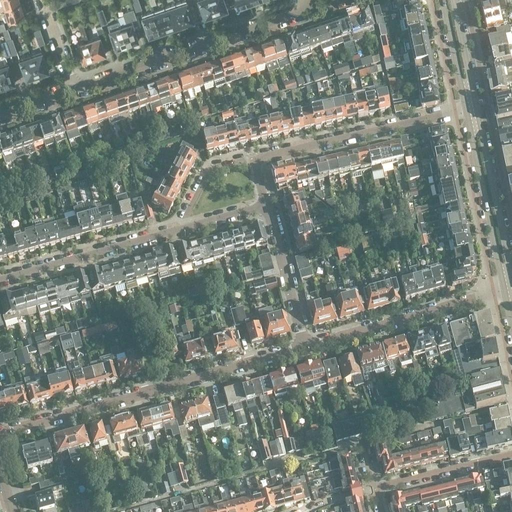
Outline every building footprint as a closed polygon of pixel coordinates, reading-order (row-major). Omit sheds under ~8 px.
[(4,8),(20,3),(19,0),(1,0),(3,3),(0,3),(0,6),(1,9),(4,8)] [(58,8),(66,5),(79,1),(78,0),(63,0),(56,3),(58,8)] [(138,0),(132,0),(136,11),(142,9),(138,0)] [(186,0),(175,4),(182,25),(183,25),(184,26),(185,26),(188,25),(189,24),(188,23),(193,21),(186,0)] [(216,14),(211,0),(198,0),(205,17),(210,16),(211,17),(215,16),(215,15),(215,14),(216,14)] [(223,0),(211,0),(216,14),(217,13),(217,14),(218,15),(222,14),(222,12),(227,10),(223,0)] [(397,12),(402,11),(419,8),(419,7),(417,8),(416,4),(414,3),(414,1),(409,2),(408,0),(407,0),(405,1),(404,0),(399,0),(390,2),(392,13),(397,12)] [(482,9),(481,9),(484,18),(505,13),(507,12),(503,0),(492,0),(493,3),(482,6),(482,9)] [(24,16),(20,3),(4,8),(8,21),(24,16)] [(164,8),(171,29),(172,28),(173,29),(174,30),(177,29),(178,27),(182,25),(175,4),(164,8)] [(372,8),(374,17),(381,16),(379,7),(372,8)] [(164,8),(153,11),(161,32),(165,31),(166,32),(167,33),(170,31),(171,30),(171,29),(164,8)] [(404,22),(422,19),(422,18),(421,18),(420,13),(421,12),(420,10),(419,9),(419,8),(402,11),(404,22)] [(102,25),(107,23),(102,9),(97,11),(102,25)] [(126,22),(120,24),(127,44),(128,44),(128,45),(130,46),(133,44),(134,43),(133,42),(138,41),(134,29),(140,28),(134,9),(128,11),(127,12),(126,12),(126,13),(125,14),(125,15),(125,16),(125,17),(125,18),(126,22)] [(161,32),(153,11),(142,15),(149,36),(154,35),(155,36),(156,36),(159,35),(160,34),(159,33),(161,32)] [(356,15),(362,32),(364,36),(374,32),(373,28),(367,11),(362,13),(361,12),(358,14),(358,15),(356,15)] [(505,13),(484,18),(486,27),(487,27),(487,29),(488,30),(504,26),(508,25),(505,13)] [(351,18),(347,20),(356,47),(360,45),(356,34),(362,32),(356,15),(351,17),(351,18)] [(376,27),(377,27),(384,26),(381,15),(381,16),(374,17),(376,27)] [(401,34),(424,29),(424,28),(425,27),(424,24),(423,23),(422,19),(404,22),(399,23),(401,34)] [(337,23),(336,23),(341,40),(347,38),(349,43),(350,43),(351,48),(356,47),(347,20),(341,21),(340,21),(337,22),(337,23)] [(89,40),(88,41),(82,22),(78,23),(84,42),(77,45),(83,62),(95,58),(89,40)] [(330,25),(325,27),(332,48),(336,47),(335,42),(341,40),(336,23),(335,24),(334,23),(330,24),(330,25)] [(127,44),(120,24),(109,28),(116,48),(120,47),(121,47),(122,48),(125,47),(126,45),(127,44)] [(380,38),(386,37),(385,31),(387,30),(386,25),(384,26),(377,27),(380,38)] [(489,39),(492,51),(494,51),(509,48),(506,35),(511,34),(509,26),(496,30),(498,37),(489,39)] [(100,37),(89,40),(95,58),(106,54),(102,43),(107,41),(102,27),(97,28),(100,37)] [(315,31),(320,47),(322,52),(332,48),(325,27),(320,29),(319,28),(316,29),(316,30),(315,31)] [(7,29),(6,29),(2,30),(6,41),(7,40),(11,55),(17,53),(12,38),(11,39),(7,29)] [(45,43),(40,29),(35,31),(39,45),(45,43)] [(410,43),(426,40),(426,39),(427,38),(427,34),(425,34),(424,29),(401,34),(395,35),(396,39),(408,37),(410,43)] [(309,33),(304,34),(310,51),(320,47),(315,31),(314,31),(313,30),(310,31),(309,33)] [(298,35),(293,37),(299,54),(310,51),(304,34),(300,36),(298,35)] [(299,54),(293,37),(292,37),(291,37),(288,38),(287,39),(283,41),(289,58),(299,54)] [(388,47),(386,37),(380,38),(382,49),(388,47)] [(6,57),(11,55),(7,40),(6,41),(1,42),(6,57)] [(412,54),(429,51),(429,49),(430,48),(429,45),(428,45),(426,40),(410,43),(412,54)] [(271,46),(270,46),(276,63),(282,61),(284,66),(286,72),(290,70),(288,65),(289,65),(281,42),(276,44),(275,43),(271,44),(271,46)] [(278,71),(276,63),(270,46),(269,47),(268,46),(265,47),(265,48),(260,50),(265,66),(268,74),(278,71)] [(510,53),(511,52),(511,46),(509,48),(494,51),(495,55),(493,56),(495,64),(511,60),(510,53)] [(382,49),(384,60),(390,58),(388,47),(382,49)] [(41,50),(30,54),(38,75),(39,75),(40,77),(43,75),(44,74),(44,73),(48,72),(41,50)] [(251,53),(249,54),(255,70),(265,66),(260,50),(255,52),(254,50),(251,52),(251,53)] [(409,66),(414,65),(431,61),(431,60),(432,59),(431,56),(430,55),(429,51),(412,54),(407,55),(409,66)] [(244,55),(239,57),(246,77),(250,76),(249,72),(255,70),(249,54),(247,53),(244,54),(244,55)] [(38,75),(30,54),(19,58),(26,79),(31,77),(32,78),(33,79),(36,78),(37,76),(36,76),(38,75)] [(351,58),(353,64),(352,64),(354,71),(362,68),(361,66),(360,62),(358,56),(351,58)] [(230,60),(229,61),(234,77),(241,75),(246,89),(250,88),(246,77),(239,57),(235,59),(234,57),(230,59),(230,60)] [(370,58),(360,62),(361,66),(362,68),(372,65),(372,63),(371,61),(370,59),(370,58)] [(390,58),(384,60),(383,60),(385,71),(392,69),(390,58)] [(223,63),(218,64),(224,80),(234,77),(229,61),(228,61),(227,60),(223,61),(223,63)] [(416,75),(433,72),(433,71),(434,70),(433,67),(432,66),(431,61),(414,65),(416,75)] [(0,66),(0,76),(4,87),(5,87),(6,88),(9,87),(10,86),(10,85),(15,83),(7,62),(2,63),(3,66),(0,66)] [(209,67),(208,68),(213,84),(224,80),(218,64),(214,66),(213,65),(210,66),(209,67)] [(346,64),(339,66),(342,75),(349,73),(346,64)] [(335,77),(342,75),(339,66),(332,69),(335,77)] [(202,70),(198,71),(203,87),(213,84),(208,68),(207,68),(206,67),(203,68),(202,70)] [(358,73),(358,74),(359,78),(370,75),(368,70),(358,73)] [(488,74),(490,84),(511,78),(511,73),(505,75),(504,70),(488,74)] [(188,75),(193,91),(203,87),(198,71),(193,73),(192,72),(189,73),(188,75)] [(317,73),(317,74),(320,81),(327,78),(324,71),(317,73)] [(418,86),(436,82),(435,82),(436,81),(436,78),(435,77),(433,72),(416,75),(410,77),(411,81),(417,80),(418,86)] [(193,91),(188,75),(187,75),(185,74),(182,75),(182,77),(177,78),(185,101),(189,99),(187,93),(193,91)] [(313,83),(320,81),(317,74),(311,76),(313,83)] [(348,76),(337,79),(338,84),(349,81),(348,76)] [(175,100),(182,98),(175,79),(173,79),(172,78),(169,80),(169,81),(164,83),(170,99),(172,105),(176,103),(175,100)] [(511,78),(490,84),(491,94),(508,90),(507,86),(511,84),(511,78)] [(388,81),(390,91),(396,90),(394,80),(388,81)] [(285,91),(296,87),(293,81),(283,84),(285,91)] [(420,97),(437,93),(437,92),(438,92),(437,87),(436,86),(435,83),(436,83),(436,82),(418,86),(410,88),(411,93),(419,91),(420,97)] [(154,86),(159,103),(170,99),(164,83),(160,84),(158,83),(155,84),(155,86),(154,86)] [(159,103),(154,86),(153,87),(152,86),(149,87),(148,88),(144,90),(151,112),(152,116),(156,114),(155,110),(161,108),(159,103)] [(342,103),(346,120),(347,119),(348,120),(352,119),(352,118),(357,117),(353,100),(349,86),(346,86),(348,99),(347,100),(348,102),(342,103)] [(368,115),(367,115),(368,116),(374,114),(374,113),(379,112),(375,95),(373,89),(362,92),(368,115)] [(151,112),(144,90),(139,92),(138,90),(134,91),(134,93),(133,94),(138,110),(145,108),(147,113),(151,112)] [(353,100),(357,117),(358,117),(359,118),(362,117),(363,116),(367,115),(368,115),(362,92),(362,91),(357,92),(358,99),(353,100)] [(375,95),(379,112),(380,113),(384,112),(385,111),(389,110),(385,91),(380,92),(380,94),(375,95)] [(138,110),(133,94),(132,94),(131,93),(128,94),(128,96),(123,97),(128,113),(138,110)] [(421,108),(438,105),(438,103),(439,102),(439,100),(437,99),(436,94),(437,94),(437,93),(420,97),(419,97),(421,108)] [(511,95),(492,100),(495,110),(511,106),(511,95)] [(243,105),(241,100),(240,96),(234,98),(237,107),(243,105)] [(252,96),(241,100),(243,105),(253,101),(252,96)] [(132,123),(128,113),(123,97),(118,99),(117,98),(114,99),(114,100),(112,101),(118,117),(120,122),(126,120),(128,125),(132,123)] [(392,102),(395,115),(401,113),(399,107),(407,105),(406,99),(396,101),(392,102)] [(118,117),(112,101),(111,101),(110,100),(107,101),(107,103),(103,104),(108,120),(118,117)] [(332,105),(335,122),(336,122),(337,123),(341,122),(342,121),(342,120),(346,120),(342,103),(342,101),(336,102),(337,104),(332,105)] [(324,120),(325,125),(326,125),(330,125),(331,123),(335,122),(332,105),(331,103),(326,105),(326,107),(321,108),(324,120)] [(108,120),(103,104),(98,106),(96,105),(93,106),(93,108),(92,108),(96,120),(97,124),(108,120)] [(312,120),(314,127),(315,127),(316,128),(320,127),(320,126),(325,125),(324,120),(321,108),(320,106),(315,107),(315,109),(310,110),(312,120)] [(511,106),(495,110),(497,121),(498,126),(511,122),(511,106)] [(96,120),(92,108),(91,108),(90,107),(86,108),(86,110),(81,112),(84,120),(87,128),(89,134),(99,130),(97,124),(96,120)] [(199,110),(201,116),(202,117),(209,115),(206,107),(199,110)] [(301,120),(303,130),(304,130),(305,130),(309,129),(309,128),(314,127),(312,120),(310,110),(310,108),(304,110),(305,112),(299,113),(301,120)] [(194,119),(201,116),(199,110),(192,113),(194,119)] [(289,115),(293,132),(294,133),(298,132),(299,131),(303,130),(301,120),(299,113),(299,111),(294,112),(294,114),(289,115)] [(87,128),(84,120),(81,112),(77,113),(76,112),(72,113),(72,115),(71,115),(73,120),(77,131),(87,128)] [(278,118),(282,135),(283,135),(287,134),(288,133),(293,132),(289,115),(288,113),(283,115),(283,117),(278,118)] [(73,120),(71,115),(70,115),(69,114),(66,115),(66,117),(61,119),(66,135),(69,141),(72,151),(77,150),(74,141),(79,139),(77,131),(73,120)] [(267,120),(271,137),(272,137),(272,138),(277,137),(277,136),(282,135),(278,118),(277,116),(272,117),(272,119),(267,120)] [(59,120),(58,118),(57,119),(56,118),(53,119),(52,120),(47,122),(48,123),(55,144),(55,145),(66,141),(64,136),(59,120)] [(256,123),(260,140),(261,140),(262,140),(266,139),(266,138),(271,137),(267,120),(267,118),(261,120),(261,122),(256,123)] [(245,125),(249,142),(250,142),(251,143),(255,142),(255,141),(260,140),(256,123),(256,121),(250,122),(251,124),(245,125)] [(511,122),(498,126),(501,140),(500,140),(502,149),(511,146),(511,122)] [(38,127),(43,143),(45,148),(55,144),(48,123),(44,125),(42,124),(39,125),(39,126),(38,127)] [(192,132),(189,123),(184,125),(187,134),(192,132)] [(235,128),(239,144),(240,145),(244,144),(245,143),(249,142),(245,125),(245,124),(240,125),(240,127),(235,128)] [(32,128),(27,130),(33,147),(43,143),(38,127),(37,127),(36,126),(32,127),(32,128)] [(224,130),(228,147),(229,147),(230,148),(234,147),(234,146),(239,144),(235,128),(234,126),(229,127),(229,129),(224,130)] [(214,133),(218,149),(219,150),(223,149),(223,148),(228,147),(224,130),(224,128),(218,130),(219,132),(214,133)] [(428,143),(430,143),(446,139),(445,135),(444,134),(445,133),(445,130),(444,129),(443,128),(426,132),(428,143)] [(17,134),(23,150),(25,157),(35,153),(33,147),(27,130),(23,132),(22,131),(19,132),(18,133),(17,134)] [(161,142),(172,139),(170,131),(164,133),(164,131),(158,133),(161,142)] [(202,135),(206,152),(207,152),(208,153),(212,152),(213,151),(218,149),(214,133),(213,131),(208,132),(208,134),(202,135)] [(12,136),(7,137),(13,154),(23,150),(17,134),(16,134),(15,133),(12,134),(12,136)] [(153,133),(147,135),(151,145),(157,144),(153,133)] [(145,135),(137,138),(141,150),(149,146),(145,135)] [(0,151),(2,157),(13,154),(7,137),(2,139),(1,138),(0,138),(0,151)] [(406,137),(400,138),(403,149),(414,147),(412,141),(407,142),(406,137)] [(432,153),(433,153),(449,150),(448,145),(449,144),(448,141),(447,141),(447,139),(446,139),(430,143),(432,153)] [(178,156),(175,160),(191,168),(192,168),(194,164),(193,163),(196,159),(193,157),(196,152),(192,150),(193,148),(182,143),(176,154),(178,156)] [(388,147),(392,165),(397,164),(397,162),(403,161),(399,144),(398,144),(398,143),(392,145),(392,146),(388,147)] [(131,155),(137,153),(138,152),(135,145),(129,147),(131,155)] [(128,146),(118,149),(120,157),(130,154),(128,146)] [(377,150),(381,168),(392,165),(388,147),(387,146),(383,147),(382,148),(377,150)] [(505,161),(511,159),(511,148),(503,151),(505,162),(505,161)] [(120,157),(118,149),(107,153),(110,161),(120,157)] [(366,152),(370,169),(372,175),(382,173),(381,168),(377,150),(375,149),(371,150),(371,151),(366,152)] [(421,167),(435,164),(452,161),(451,155),(452,154),(451,152),(450,151),(450,150),(449,150),(433,153),(434,159),(428,160),(428,161),(420,162),(421,167)] [(359,171),(360,173),(365,172),(365,170),(370,169),(366,152),(365,151),(360,152),(360,153),(356,154),(359,171)] [(136,153),(131,163),(139,167),(144,157),(136,153)] [(345,157),(349,173),(349,175),(355,174),(354,172),(359,171),(356,154),(355,154),(350,154),(350,156),(345,157)] [(339,176),(339,178),(344,177),(344,175),(349,173),(345,157),(344,156),(340,157),(339,158),(335,159),(339,176)] [(97,158),(87,161),(89,167),(99,164),(97,158)] [(339,176),(335,159),(334,159),(334,158),(329,159),(329,161),(325,162),(328,178),(329,180),(334,179),(333,177),(339,176)] [(128,159),(117,162),(119,169),(130,167),(128,159)] [(173,165),(170,170),(185,179),(186,178),(187,178),(189,174),(188,173),(191,168),(175,160),(174,160),(171,164),(173,165)] [(328,178),(325,162),(324,162),(323,161),(319,162),(319,163),(314,164),(318,181),(319,182),(323,181),(323,180),(328,178)] [(433,176),(437,175),(455,171),(453,166),(454,166),(453,162),(452,162),(452,161),(435,164),(436,170),(432,171),(433,176)] [(318,181),(314,164),(313,164),(313,163),(308,164),(308,165),(303,167),(307,183),(310,192),(315,191),(312,182),(318,181)] [(74,164),(63,168),(66,176),(77,172),(74,164)] [(297,183),(293,169),(293,165),(282,168),(286,184),(291,183),(291,185),(297,183)] [(62,166),(53,170),(56,180),(66,176),(63,168),(62,166)] [(307,183),(303,167),(302,166),(298,167),(297,168),(293,169),(297,183),(298,187),(302,186),(302,184),(307,183)] [(160,178),(165,180),(180,189),(182,184),(184,184),(186,180),(185,179),(170,170),(165,168),(160,178)] [(286,184),(282,168),(271,170),(275,187),(281,186),(285,201),(290,199),(289,195),(286,184)] [(407,170),(409,180),(419,178),(417,168),(407,170)] [(440,186),(456,182),(457,182),(456,177),(457,176),(456,173),(455,172),(455,171),(437,175),(440,186)] [(45,183),(52,181),(49,172),(43,175),(45,183)] [(85,173),(75,176),(77,183),(87,180),(85,173)] [(45,183),(42,175),(32,178),(35,187),(45,183)] [(72,178),(63,181),(65,187),(66,186),(74,184),(72,178)] [(35,187),(32,179),(22,182),(23,185),(25,190),(35,187)] [(155,183),(147,179),(145,183),(153,187),(155,183)] [(161,185),(158,190),(175,198),(177,194),(179,194),(180,190),(180,189),(165,180),(162,186),(161,185)] [(63,181),(54,183),(57,195),(68,192),(66,186),(65,187),(63,181)] [(409,191),(411,191),(416,190),(414,182),(407,183),(409,191)] [(439,186),(441,197),(458,193),(458,192),(459,191),(458,188),(457,187),(456,182),(440,186),(439,186)] [(16,193),(25,190),(23,185),(14,188),(16,193)] [(10,186),(0,189),(2,192),(4,198),(13,195),(10,186)] [(151,192),(147,200),(153,204),(152,206),(168,214),(173,205),(172,204),(175,198),(158,190),(155,195),(151,192)] [(417,197),(416,190),(411,191),(409,191),(410,198),(417,197)] [(27,192),(22,193),(24,201),(28,200),(27,198),(30,197),(29,194),(28,194),(27,192)] [(458,194),(458,193),(441,197),(443,207),(460,204),(459,199),(460,198),(460,195),(458,194)] [(118,209),(122,225),(128,224),(129,224),(132,223),(132,222),(133,222),(129,206),(126,196),(120,197),(119,194),(114,195),(118,209)] [(16,209),(23,207),(20,195),(12,197),(16,209)] [(290,199),(285,201),(285,202),(285,203),(286,207),(287,207),(288,212),(305,207),(307,207),(306,201),(303,202),(302,196),(299,197),(290,199)] [(5,212),(16,209),(12,198),(1,201),(5,212)] [(334,200),(325,201),(326,204),(337,212),(336,207),(334,200)] [(388,202),(392,217),(394,227),(401,225),(398,214),(396,215),(393,201),(388,202)] [(129,206),(133,222),(133,223),(138,221),(140,222),(143,221),(143,220),(144,219),(140,203),(129,206)] [(95,207),(102,231),(106,229),(108,230),(111,229),(111,228),(112,228),(107,212),(105,206),(106,206),(105,204),(95,207)] [(83,208),(91,234),(96,232),(97,233),(100,232),(101,231),(102,231),(95,207),(94,205),(83,208)] [(403,207),(406,223),(415,221),(411,205),(403,207)] [(144,208),(147,220),(153,218),(150,206),(144,208)] [(446,220),(463,217),(463,215),(464,215),(463,211),(462,211),(461,206),(437,211),(438,215),(445,214),(446,220)] [(305,207),(288,212),(288,213),(289,217),(290,218),(291,222),(308,218),(310,217),(308,212),(306,213),(305,207)] [(107,212),(112,228),(117,227),(118,227),(121,227),(122,225),(118,209),(107,212)] [(327,213),(323,214),(325,222),(334,220),(336,215),(332,212),(327,213)] [(369,212),(360,214),(362,227),(372,225),(369,212)] [(389,228),(394,227),(392,217),(385,218),(386,221),(388,221),(389,228)] [(463,217),(446,220),(448,231),(449,231),(465,227),(464,222),(465,222),(464,218),(463,218),(463,217)] [(75,220),(80,237),(85,235),(86,236),(90,235),(90,234),(91,234),(86,218),(75,220)] [(308,218),(291,222),(291,223),(291,224),(292,228),(293,228),(294,233),(310,228),(312,228),(311,222),(309,223),(308,218)] [(65,223),(70,240),(75,238),(76,239),(79,238),(80,237),(75,220),(65,223)] [(55,226),(60,243),(61,242),(62,243),(65,242),(65,241),(70,240),(65,223),(55,226)] [(360,225),(351,227),(350,228),(352,237),(363,235),(360,225)] [(44,229),(48,246),(50,245),(51,246),(54,245),(55,244),(60,243),(55,226),(44,229)] [(416,226),(408,228),(409,236),(417,234),(416,226)] [(267,246),(261,227),(257,228),(255,227),(252,228),(251,230),(255,246),(261,245),(262,248),(267,246)] [(465,227),(449,231),(452,242),(469,238),(468,233),(469,232),(468,229),(467,229),(466,227),(465,227)] [(310,228),(294,233),(293,234),(294,238),(295,239),(297,243),(313,239),(315,238),(314,233),(312,233),(310,228)] [(33,232),(38,249),(39,248),(40,249),(44,248),(44,247),(48,246),(44,229),(33,232)] [(245,249),(255,246),(251,230),(246,231),(245,230),(242,231),(241,233),(240,233),(245,249)] [(338,233),(341,242),(347,240),(345,231),(338,233)] [(23,235),(27,252),(29,251),(30,252),(33,251),(33,250),(38,249),(33,232),(23,235)] [(230,236),(234,252),(245,249),(240,233),(235,234),(234,233),(231,234),(230,236)] [(371,236),(372,243),(373,246),(380,244),(377,234),(371,236)] [(12,238),(17,255),(18,254),(19,255),(23,254),(23,253),(27,252),(23,235),(12,238)] [(234,252),(230,236),(225,237),(223,236),(220,237),(220,239),(219,239),(223,255),(234,252)] [(359,239),(360,242),(361,246),(372,243),(371,236),(359,239)] [(1,241),(6,258),(7,257),(8,258),(12,257),(13,256),(17,255),(12,238),(1,241)] [(224,257),(223,255),(219,239),(218,239),(217,238),(214,239),(213,241),(208,242),(213,260),(224,257)] [(469,238),(452,242),(454,252),(471,249),(470,243),(471,242),(470,240),(469,239),(469,238)] [(313,239),(297,243),(296,245),(297,248),(298,249),(299,254),(318,248),(317,243),(315,244),(313,239)] [(202,243),(197,245),(203,263),(213,260),(208,242),(202,243)] [(347,243),(333,247),(335,255),(349,252),(347,243)] [(197,245),(192,246),(187,248),(192,266),(203,263),(197,245)] [(181,269),(192,266),(187,248),(186,248),(185,247),(181,248),(181,249),(176,251),(181,269)] [(335,255),(333,247),(323,250),(324,257),(335,255)] [(471,249),(454,252),(456,264),(472,260),(473,260),(472,254),(473,253),(473,250),(471,250),(471,249)] [(181,275),(174,251),(169,252),(168,252),(164,253),(164,254),(163,254),(168,273),(170,278),(181,275)] [(153,257),(152,257),(157,276),(168,273),(163,254),(158,256),(157,255),(153,256),(153,257)] [(263,278),(274,275),(269,255),(262,257),(258,258),(261,271),(263,278)] [(295,258),(296,265),(308,261),(306,255),(295,258)] [(157,276),(152,257),(148,259),(146,258),(142,259),(142,261),(141,261),(147,279),(157,276)] [(472,260),(456,264),(455,264),(458,274),(472,271),(474,271),(474,269),(475,268),(474,265),(473,265),(472,260)] [(130,264),(136,282),(137,287),(148,284),(147,279),(141,261),(137,262),(136,261),(132,263),(131,264),(130,264)] [(308,261),(296,265),(299,273),(310,270),(308,261)] [(136,282),(130,264),(130,263),(124,265),(124,266),(120,267),(125,285),(136,282)] [(428,268),(434,291),(435,291),(436,292),(439,291),(440,290),(445,288),(438,265),(428,268)] [(113,268),(109,270),(114,288),(125,285),(120,267),(119,267),(118,267),(114,268),(113,268)] [(419,271),(425,294),(428,293),(429,294),(433,293),(433,292),(434,291),(428,268),(427,268),(419,271)] [(114,288),(109,270),(108,270),(107,270),(103,270),(103,272),(98,273),(104,291),(114,288)] [(312,277),(310,270),(299,273),(301,280),(312,277)] [(261,271),(251,274),(253,281),(263,278),(261,271)] [(409,273),(416,296),(417,296),(418,297),(421,296),(422,295),(425,294),(419,271),(409,273)] [(472,271),(458,274),(452,276),(453,281),(445,283),(446,288),(461,285),(464,284),(463,283),(468,282),(468,279),(472,279),(471,277),(473,275),(472,271)] [(104,291),(98,273),(97,273),(96,272),(92,273),(92,274),(87,276),(92,294),(104,291)] [(399,277),(406,299),(411,298),(412,299),(414,298),(415,296),(416,296),(409,273),(402,276),(400,276),(399,277)] [(253,281),(251,274),(244,276),(246,283),(253,281)] [(74,279),(74,280),(79,296),(90,293),(85,276),(80,278),(79,277),(76,278),(75,279),(74,279)] [(277,284),(275,278),(264,281),(266,287),(277,284)] [(383,281),(389,304),(392,303),(393,304),(397,303),(397,302),(400,301),(393,278),(383,281)] [(79,296),(74,280),(70,281),(68,280),(65,281),(65,282),(63,283),(68,299),(79,296)] [(238,281),(231,283),(233,289),(240,287),(238,281)] [(254,290),(266,287),(264,281),(252,284),(254,290)] [(374,289),(379,308),(384,307),(384,305),(389,304),(383,281),(372,284),(374,289)] [(54,285),(53,286),(57,302),(58,302),(68,299),(63,283),(59,284),(58,283),(55,284),(54,285)] [(57,302),(53,286),(49,287),(48,286),(42,288),(47,305),(53,303),(54,308),(59,306),(58,302),(57,302)] [(198,290),(200,296),(209,294),(208,286),(198,289),(198,290)] [(37,290),(32,292),(37,308),(47,305),(42,288),(36,289),(37,290)] [(368,310),(371,309),(372,309),(374,309),(379,308),(374,289),(363,292),(368,310)] [(198,290),(188,293),(190,299),(200,296),(198,290)] [(38,314),(37,308),(32,292),(31,292),(30,291),(27,292),(26,293),(21,295),(28,317),(38,314)] [(15,296),(11,298),(17,320),(28,317),(21,295),(20,295),(19,294),(16,295),(15,296)] [(359,295),(347,299),(352,316),(358,314),(358,313),(363,311),(359,295)] [(340,318),(344,317),(345,316),(346,317),(352,316),(347,299),(340,301),(339,296),(334,297),(340,318)] [(17,320),(11,298),(11,297),(10,298),(8,297),(5,298),(4,299),(0,300),(0,301),(4,317),(2,318),(4,324),(17,320)] [(308,306),(313,325),(319,324),(319,325),(325,323),(320,306),(319,302),(308,306)] [(332,303),(320,306),(325,323),(331,321),(331,320),(336,319),(332,303)] [(168,308),(170,316),(182,312),(180,304),(168,308)] [(242,308),(236,310),(240,325),(245,324),(246,324),(242,308)] [(240,325),(236,310),(230,311),(234,327),(240,325)] [(278,336),(274,320),(272,315),(271,310),(260,313),(267,339),(272,337),(272,338),(278,336)] [(290,332),(284,312),(272,315),(274,320),(278,336),(285,335),(284,334),(290,332)] [(111,321),(109,313),(102,315),(104,323),(111,321)] [(457,350),(493,339),(493,337),(492,334),(489,316),(486,314),(481,316),(462,321),(450,325),(457,350)] [(85,319),(75,322),(77,331),(88,328),(85,319)] [(98,325),(97,319),(87,322),(89,328),(98,325)] [(257,321),(246,324),(245,324),(251,344),(256,343),(256,345),(262,343),(262,341),(263,341),(257,321)] [(103,327),(105,332),(117,328),(115,323),(103,327)] [(103,327),(92,330),(93,335),(105,332),(103,327)] [(438,328),(435,329),(434,331),(433,331),(439,354),(451,351),(449,346),(445,328),(439,329),(438,328)] [(56,337),(64,335),(63,329),(55,331),(55,332),(56,337)] [(92,330),(82,333),(83,338),(93,335),(92,330)] [(419,335),(424,352),(436,349),(431,331),(425,333),(424,332),(421,333),(421,334),(419,335)] [(55,332),(43,335),(44,340),(56,337),(55,332)] [(43,335),(42,333),(32,335),(35,343),(44,340),(43,335)] [(232,333),(222,336),(226,351),(237,348),(235,342),(239,341),(236,333),(233,334),(232,333)] [(70,335),(72,340),(75,351),(82,349),(78,334),(70,335)] [(413,356),(424,352),(419,335),(417,334),(414,335),(413,336),(408,338),(413,356)] [(226,351),(222,336),(211,339),(215,354),(226,351)] [(174,338),(162,342),(167,359),(179,355),(174,338)] [(405,338),(393,341),(398,358),(400,365),(411,362),(405,338)] [(457,352),(452,353),(450,354),(461,390),(423,400),(429,423),(464,413),(465,415),(466,415),(466,414),(504,403),(504,404),(505,404),(503,389),(500,390),(497,376),(499,375),(498,370),(494,358),(497,358),(493,339),(457,350),(457,352)] [(32,346),(31,345),(30,340),(23,342),(25,348),(32,346)] [(392,360),(398,358),(393,341),(383,344),(387,360),(386,361),(388,368),(390,373),(390,374),(396,372),(392,360)] [(203,342),(192,345),(196,359),(207,357),(203,342)] [(192,345),(181,348),(185,362),(196,359),(192,345)] [(379,345),(368,348),(376,377),(384,375),(386,382),(390,380),(388,374),(390,373),(388,368),(386,361),(384,362),(379,345)] [(35,347),(27,349),(29,355),(37,353),(35,347)] [(118,347),(110,349),(112,355),(119,353),(118,347)] [(362,375),(365,383),(370,381),(370,379),(376,378),(376,377),(368,348),(356,351),(361,368),(363,375),(362,375)] [(31,364),(29,355),(27,349),(16,352),(21,367),(31,364)] [(13,353),(3,356),(5,362),(15,359),(13,353)] [(355,356),(339,360),(345,380),(352,377),(355,387),(363,385),(355,356)] [(130,360),(127,361),(131,378),(137,376),(136,373),(141,372),(138,358),(134,359),(134,360),(130,361),(130,360)] [(101,362),(107,383),(111,382),(113,383),(115,382),(116,381),(117,381),(113,365),(107,367),(105,361),(101,362)] [(131,378),(127,361),(124,362),(124,363),(120,364),(120,363),(116,364),(120,378),(125,377),(126,379),(131,378)] [(92,370),(96,385),(97,385),(97,386),(102,385),(102,384),(106,383),(107,383),(101,362),(90,365),(92,370)] [(323,365),(328,384),(330,390),(335,388),(334,382),(340,380),(335,362),(323,365)] [(80,369),(85,389),(86,389),(86,388),(90,387),(91,388),(95,387),(95,386),(96,385),(92,370),(85,372),(83,363),(78,364),(80,369)] [(307,366),(314,389),(326,385),(319,363),(312,365),(312,364),(307,366)] [(70,372),(75,392),(77,392),(78,392),(80,392),(81,390),(85,389),(80,369),(78,364),(74,365),(75,371),(70,372)] [(296,370),(301,386),(304,396),(315,393),(314,389),(307,366),(304,367),(304,368),(296,370)] [(71,394),(72,393),(66,369),(56,372),(56,374),(62,395),(66,394),(67,395),(71,394)] [(286,395),(287,395),(287,396),(299,393),(292,371),(285,373),(285,372),(281,373),(286,395)] [(275,398),(286,395),(281,373),(276,374),(277,375),(269,378),(275,398)] [(47,382),(51,398),(52,398),(53,398),(56,398),(57,396),(62,395),(62,396),(62,395),(56,374),(45,377),(47,382)] [(259,382),(265,405),(269,404),(267,396),(272,395),(267,379),(259,382)] [(423,398),(433,395),(429,381),(419,384),(423,398)] [(37,386),(41,401),(45,400),(46,400),(50,399),(50,398),(51,398),(47,382),(36,385),(37,386)] [(241,387),(246,402),(247,407),(251,406),(249,399),(253,398),(254,400),(255,400),(250,384),(250,382),(241,385),(241,387)] [(250,384),(255,400),(259,398),(262,411),(267,410),(265,405),(259,382),(250,384)] [(0,389),(2,395),(6,410),(7,410),(9,410),(12,410),(12,408),(17,407),(17,408),(13,392),(11,386),(0,389)] [(26,388),(30,404),(31,404),(32,405),(36,404),(37,403),(41,401),(37,386),(26,388)] [(246,402),(241,387),(232,389),(243,426),(246,425),(243,411),(241,404),(246,402)] [(24,389),(13,392),(17,408),(22,407),(22,408),(27,406),(27,405),(28,405),(24,389)] [(243,426),(232,389),(224,392),(228,407),(233,406),(238,427),(243,426)] [(222,396),(213,398),(222,427),(230,425),(222,396)] [(193,404),(198,421),(200,428),(214,425),(207,400),(200,402),(199,402),(199,401),(198,401),(197,401),(196,402),(195,402),(194,403),(194,404),(193,404)] [(198,421),(193,404),(192,404),(191,404),(190,404),(189,404),(188,404),(187,405),(186,405),(186,406),(179,408),(184,424),(198,421)] [(159,408),(163,424),(170,423),(171,427),(175,426),(170,405),(165,407),(165,406),(159,407),(160,408),(159,408)] [(165,429),(163,424),(159,408),(148,411),(152,427),(154,432),(165,429)] [(385,411),(386,414),(390,429),(397,427),(392,409),(385,411)] [(509,417),(507,409),(488,413),(490,420),(485,421),(486,426),(509,421),(509,417)] [(141,430),(140,431),(144,447),(149,445),(146,436),(147,435),(147,434),(145,429),(152,427),(148,411),(146,412),(146,411),(142,412),(142,413),(137,414),(141,430)] [(409,424),(416,423),(413,412),(401,415),(405,430),(410,428),(409,424)] [(390,429),(386,414),(379,416),(383,431),(390,429)] [(121,419),(126,435),(127,439),(134,437),(135,438),(136,438),(139,448),(144,447),(140,431),(139,431),(137,431),(133,416),(129,417),(127,417),(126,416),(123,417),(123,418),(121,419)] [(372,416),(366,417),(370,433),(377,431),(372,416)] [(471,430),(477,428),(474,416),(469,417),(469,420),(471,430)] [(370,433),(366,417),(359,419),(363,435),(370,433)] [(115,438),(126,435),(121,419),(120,419),(119,418),(116,419),(116,420),(114,420),(114,421),(110,422),(115,438)] [(350,422),(354,437),(363,435),(359,419),(350,422)] [(477,428),(471,430),(469,420),(461,422),(464,433),(465,436),(467,436),(468,439),(481,436),(480,434),(486,433),(486,431),(492,429),(493,435),(511,431),(509,421),(486,426),(480,428),(477,428)] [(446,443),(450,459),(460,457),(453,428),(452,428),(451,421),(442,423),(444,430),(448,429),(451,442),(446,443)] [(354,437),(350,422),(344,424),(348,439),(354,437)] [(112,437),(106,439),(102,423),(100,424),(100,423),(96,425),(93,426),(89,427),(91,436),(93,445),(107,441),(110,454),(116,452),(114,446),(112,437)] [(344,424),(338,425),(342,441),(348,439),(344,424)] [(342,441),(338,425),(332,427),(336,442),(342,441)] [(177,429),(181,440),(182,446),(186,445),(185,439),(188,438),(185,427),(177,429)] [(452,428),(453,428),(460,457),(470,454),(465,436),(464,433),(459,435),(457,427),(452,428)] [(75,432),(74,432),(78,448),(79,448),(89,446),(85,429),(80,431),(78,430),(76,430),(75,432)] [(318,431),(312,433),(316,448),(322,446),(318,431)] [(511,432),(511,431),(493,435),(492,435),(492,436),(489,437),(474,440),(476,453),(511,445),(511,432)] [(68,432),(63,434),(68,452),(75,450),(78,462),(82,461),(79,448),(78,448),(74,432),(69,433),(68,432)] [(316,448),(312,433),(306,435),(310,449),(316,448)] [(68,452),(63,434),(58,435),(57,437),(53,438),(57,454),(68,452)] [(373,444),(375,454),(389,451),(388,446),(393,444),(393,445),(397,444),(396,438),(391,439),(392,440),(373,444)] [(439,446),(435,447),(438,461),(447,459),(442,438),(438,439),(439,446)] [(276,442),(277,446),(279,457),(285,455),(281,439),(275,441),(276,442)] [(299,440),(292,441),(295,453),(302,452),(299,440)] [(295,453),(292,441),(284,443),(287,455),(295,453)] [(430,464),(438,461),(435,447),(430,449),(429,442),(425,443),(430,464)] [(41,443),(34,445),(40,467),(53,463),(51,456),(52,456),(50,448),(49,449),(47,443),(41,445),(41,443)] [(264,463),(270,461),(272,461),(267,443),(259,445),(264,463)] [(430,464),(425,443),(420,444),(422,451),(417,452),(421,466),(430,464)] [(40,467),(34,445),(27,447),(28,449),(22,450),(23,456),(25,463),(27,470),(40,467)] [(279,457),(277,446),(271,448),(274,458),(279,457)] [(412,468),(421,466),(417,452),(412,453),(411,447),(407,448),(412,468)] [(399,456),(403,470),(412,468),(407,448),(402,449),(404,455),(399,456)] [(390,458),(391,458),(389,451),(375,454),(378,463),(381,462),(391,460),(390,458)] [(324,470),(352,463),(349,454),(336,458),(337,463),(323,466),(324,470)] [(399,456),(391,458),(390,458),(391,460),(394,472),(403,470),(399,456)] [(394,472),(391,460),(381,462),(384,475),(394,472)] [(56,462),(60,476),(65,474),(61,461),(56,462)] [(340,471),(341,476),(354,472),(352,463),(324,470),(325,474),(331,473),(331,474),(340,471)] [(182,465),(174,467),(174,469),(179,485),(187,483),(182,465)] [(511,465),(499,468),(482,472),(485,485),(506,480),(511,478),(511,465)] [(172,475),(171,475),(166,476),(170,488),(179,485),(174,469),(170,470),(172,475)] [(329,488),(356,481),(354,472),(341,476),(342,481),(328,484),(329,488)] [(480,476),(471,478),(479,506),(482,505),(479,491),(484,490),(480,476)] [(39,484),(44,483),(43,477),(29,481),(31,487),(39,484)] [(62,484),(61,478),(44,483),(39,484),(41,490),(62,484)] [(480,511),(479,506),(471,478),(463,480),(466,494),(471,493),(475,511),(480,511)] [(511,478),(506,480),(507,484),(502,486),(502,488),(501,488),(502,492),(511,489),(511,478)] [(287,480),(288,483),(294,504),(304,501),(310,499),(306,484),(300,485),(299,480),(293,482),(293,479),(287,480)] [(463,480),(454,483),(461,511),(464,510),(461,495),(466,494),(463,480)] [(146,481),(140,483),(143,495),(149,493),(146,481)] [(347,510),(363,506),(361,498),(360,493),(359,489),(357,481),(356,481),(329,488),(326,489),(327,493),(335,491),(335,492),(342,490),(342,493),(349,491),(351,496),(352,501),(345,502),(347,510)] [(140,483),(134,485),(137,497),(143,495),(140,483)] [(284,507),(294,504),(288,483),(283,485),(284,489),(280,491),(284,507)] [(445,488),(449,501),(453,500),(456,511),(461,511),(454,483),(453,483),(454,484),(453,484),(453,486),(445,488)] [(62,484),(41,490),(42,496),(36,498),(37,499),(35,500),(37,505),(38,505),(39,506),(37,507),(38,510),(40,510),(40,511),(55,507),(51,494),(64,490),(62,484)] [(162,496),(170,494),(167,484),(159,485),(162,496)] [(260,493),(263,492),(264,492),(266,496),(261,497),(264,511),(273,511),(274,511),(275,511),(274,510),(268,489),(263,490),(262,487),(258,488),(260,493)] [(274,487),(268,489),(274,510),(284,507),(280,491),(275,492),(274,487)] [(445,488),(436,490),(441,511),(445,511),(443,503),(449,501),(445,488)] [(511,502),(511,501),(511,489),(502,492),(489,494),(492,507),(501,506),(500,498),(510,496),(511,502)] [(314,501),(320,499),(317,490),(311,492),(314,501)] [(427,492),(431,506),(436,505),(437,511),(441,511),(436,490),(427,492)] [(254,511),(251,500),(246,501),(244,491),(240,493),(240,496),(245,511),(254,511)] [(408,494),(411,508),(417,507),(418,511),(422,511),(417,492),(408,494)] [(418,492),(417,492),(422,511),(426,511),(426,507),(431,506),(427,492),(419,495),(419,493),(418,493),(418,492)] [(228,506),(225,497),(225,494),(221,495),(223,502),(223,503),(225,511),(235,511),(233,505),(228,506)] [(245,511),(240,496),(235,497),(234,494),(230,495),(233,505),(235,511),(245,511)] [(408,494),(399,496),(402,508),(403,508),(405,507),(406,509),(411,508),(408,494)] [(388,506),(389,511),(400,511),(404,511),(403,508),(402,508),(399,496),(390,499),(392,505),(388,506)] [(264,511),(261,497),(251,500),(254,511),(264,511)] [(204,506),(205,511),(215,511),(215,510),(210,511),(206,499),(202,500),(204,506)] [(225,511),(223,503),(223,502),(217,503),(216,499),(212,500),(215,510),(215,511),(225,511)] [(83,511),(92,511),(89,501),(81,503),(83,511)] [(197,502),(193,503),(195,511),(205,511),(204,506),(199,508),(197,502)]
